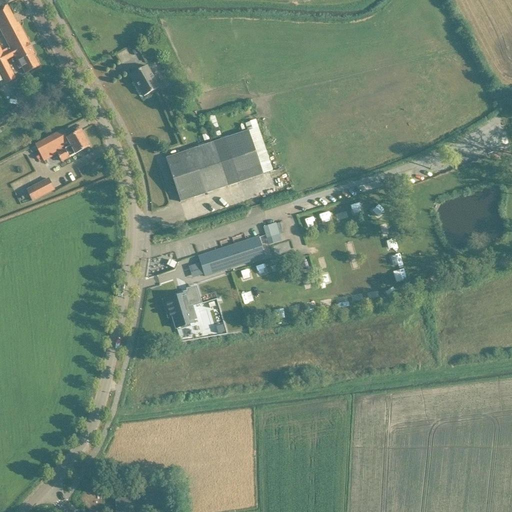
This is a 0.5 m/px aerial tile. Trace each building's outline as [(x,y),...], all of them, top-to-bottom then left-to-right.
[(34,53),(27,39),(18,23),(17,24),(7,6),(0,9),(0,28),(10,48),(8,49),(9,51),(3,54),(0,49),(0,71),(6,84),(16,79),(6,60),(14,56),(17,62),(16,62),(19,68),(21,67),(25,74),(39,66),(33,54),(34,53)] [(148,65),(140,70),(131,75),(144,97),(160,87),(148,65)] [(258,127),(175,155),(166,159),(180,202),(273,171),(258,127)] [(63,131),(36,146),(44,161),(57,153),(62,161),(89,146),(81,131),(70,137),(69,135),(66,137),(63,131)] [(55,190),(49,179),(33,187),(39,198),(55,190)] [(352,203),(354,212),(363,210),(361,201),(352,203)] [(280,222),(285,237),(290,236),(285,220),(280,222)] [(276,222),(263,226),(267,238),(279,235),(276,222)] [(199,257),(202,266),(205,276),(265,257),(259,237),(199,257)] [(398,254),(389,256),(392,265),(400,263),(398,254)] [(174,268),(176,263),(169,259),(167,264),(174,268)] [(243,284),(252,280),(247,269),(239,272),(243,284)] [(401,270),(395,272),(397,280),(403,279),(401,270)] [(243,304),(252,302),(250,292),(241,294),(243,304)] [(193,321),(196,320),(192,304),(193,304),(189,293),(163,300),(164,301),(168,300),(176,328),(194,323),(193,321)] [(161,494),(141,495),(142,511),(162,510),(161,494)] [(134,498),(115,499),(115,511),(121,511),(134,511),(134,498)]
